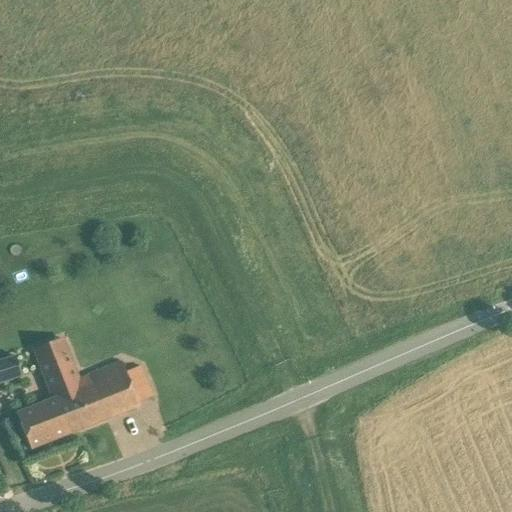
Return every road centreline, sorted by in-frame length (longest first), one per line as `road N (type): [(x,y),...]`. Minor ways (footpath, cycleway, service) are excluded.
road 1 (tertiary): [(0,511),(206,436),(511,307)]
road 2 (track): [(331,511),(299,397),(206,209),(160,171),(0,194)]
